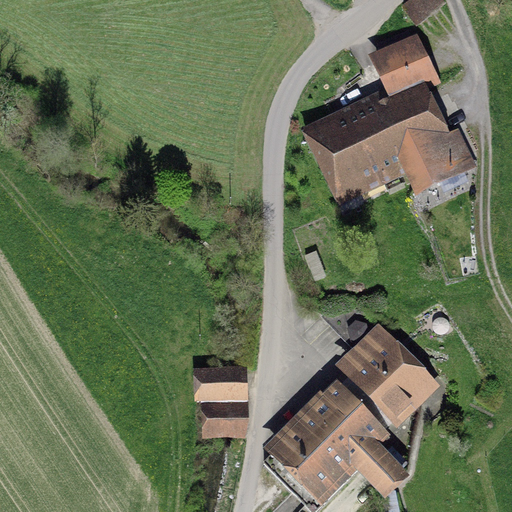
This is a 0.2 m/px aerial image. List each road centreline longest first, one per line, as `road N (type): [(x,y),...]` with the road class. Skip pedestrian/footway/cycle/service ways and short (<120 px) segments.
road 1 (unclassified): [(385,0),(316,53),(279,118),(271,304),(241,511)]
road 2 (track): [(511,316),(481,248),(485,123),(471,43),(451,0)]
